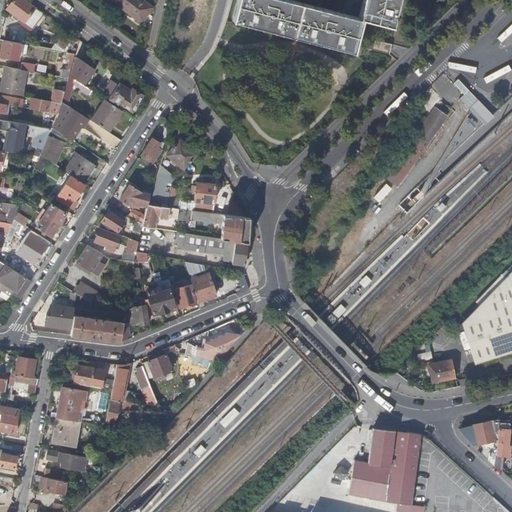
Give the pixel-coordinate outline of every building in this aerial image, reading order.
[(33,26),(43,12),(25,0),(12,0),(6,9),(13,14),(12,17),(16,20),(18,18),(24,22),(25,20),(33,26)] [(142,0),(110,0),(142,23),(153,8),(142,0)] [(332,11),(288,0),(237,0),(232,21),(353,52),(362,19),(392,27),(398,0),(363,0),(359,18),(332,11)] [(58,44),(65,49),(71,40),(64,35),(58,44)] [(25,51),(26,44),(3,40),(1,53),(0,56),(5,57),(4,61),(17,63),(20,50),(25,51)] [(370,40),(367,50),(388,55),(391,45),(370,40)] [(69,77),(71,71),(74,59),(76,53),(68,52),(67,57),(71,58),(67,70),(61,69),(60,72),(60,76),(65,77),(69,77)] [(74,59),(71,71),(78,73),(81,61),(74,59)] [(26,70),(34,71),(34,65),(21,63),(20,68),(26,70)] [(0,91),(22,95),(26,70),(20,68),(5,66),(0,91)] [(92,91),(69,77),(67,85),(65,90),(62,102),(71,108),(74,105),(68,101),(73,85),(89,95),(92,91)] [(478,99),(458,79),(454,83),(464,94),(459,99),(468,108),(473,104),(478,99)] [(119,85),(111,97),(132,111),(142,96),(132,89),(130,92),(119,85)] [(62,102),(65,90),(54,88),(51,101),(54,101),(62,102)] [(30,108),(48,111),(49,102),(41,101),(41,99),(32,97),(30,108)] [(486,108),(478,99),(473,104),(468,108),(477,117),(485,125),(494,116),(486,108)] [(123,112),(105,100),(92,121),(110,133),(123,112)] [(57,113),(62,102),(54,101),(51,112),(57,113)] [(87,118),(71,108),(62,102),(57,113),(52,126),(59,131),(69,114),(84,123),(87,118)] [(44,115),(43,124),(50,125),(51,116),(44,115)] [(0,118),(0,129),(13,131),(12,135),(7,134),(5,150),(24,153),(27,133),(35,134),(33,145),(43,147),(51,128),(0,118)] [(63,134),(52,127),(51,128),(43,147),(40,154),(43,156),(49,160),(57,140),(60,141),(63,134)] [(161,152),(162,152),(164,144),(161,142),(159,144),(152,138),(141,155),(154,164),(161,152)] [(425,146),(414,138),(389,173),(386,178),(397,186),(425,146)] [(167,155),(184,170),(198,155),(181,139),(167,155)] [(65,171),(84,183),(95,165),(77,153),(65,171)] [(75,199),(85,185),(71,176),(61,191),(57,198),(70,206),(75,206),(78,201),(75,199)] [(199,211),(213,213),(216,184),(197,182),(194,211),(195,211),(199,211)] [(382,203),(392,187),(385,183),(375,199),(382,203)] [(147,207),(148,205),(150,197),(151,195),(142,192),(130,185),(120,200),(132,207),(134,204),(147,207)] [(41,213),(59,224),(66,213),(52,203),(47,210),(44,208),(42,212),(41,213)] [(19,205),(13,204),(9,213),(12,214),(8,223),(12,223),(14,219),(17,211),(19,205)] [(174,208),(168,208),(157,206),(148,205),(147,207),(145,216),(143,223),(142,226),(152,228),(155,215),(177,218),(178,209),(174,208)] [(143,223),(145,216),(133,209),(130,215),(136,219),(143,223)] [(20,223),(25,226),(30,220),(17,211),(14,219),(20,223)] [(108,211),(98,226),(100,227),(116,233),(117,231),(118,231),(126,218),(121,215),(119,218),(108,211)] [(248,242),(250,218),(224,214),(213,213),(199,211),(199,216),(198,219),(223,222),(221,238),(236,240),(248,242)] [(51,236),(59,224),(41,213),(38,218),(41,220),(37,226),(51,236)] [(16,230),(20,223),(14,219),(12,223),(6,239),(11,241),(16,229),(16,230)] [(133,231),(140,233),(142,226),(143,223),(136,219),(133,231)] [(115,253),(121,235),(116,233),(100,227),(95,242),(106,246),(105,249),(115,253)] [(185,233),(177,232),(175,246),(184,248),(185,233)] [(236,242),(236,240),(221,238),(185,233),(184,248),(224,254),(223,260),(232,261),(232,263),(245,265),(248,243),(236,242)] [(35,262),(46,244),(31,234),(20,252),(35,262)] [(136,254),(136,252),(138,242),(130,239),(127,252),(136,254)] [(98,262),(103,254),(88,245),(77,261),(98,275),(104,265),(98,262)] [(138,252),(138,262),(148,262),(148,252),(138,252)] [(19,301),(32,281),(0,260),(0,273),(5,276),(7,278),(18,285),(11,296),(19,301)] [(209,273),(191,280),(198,302),(216,296),(209,273)] [(511,273),(464,325),(478,365),(511,354),(511,273)] [(173,293),(169,279),(157,283),(158,287),(147,291),(153,314),(168,310),(172,309),(175,308),(172,297),(174,297),(173,293)] [(76,293),(91,303),(98,292),(81,281),(74,292),(76,293)] [(176,293),(177,299),(180,307),(196,303),(191,285),(175,289),(176,293)] [(128,307),(131,323),(139,321),(140,325),(148,323),(145,304),(128,307)] [(72,328),(73,316),(74,309),(55,306),(54,314),(47,313),(45,324),(72,328)] [(70,336),(120,342),(124,323),(73,316),(72,328),(70,336)] [(202,356),(217,359),(219,352),(227,349),(240,334),(228,332),(205,341),(202,356)] [(166,354),(142,364),(143,365),(148,378),(154,375),(156,381),(166,377),(165,373),(173,370),(166,354)] [(28,383),(36,384),(38,378),(33,377),(36,358),(18,356),(15,374),(14,381),(28,383)] [(453,377),(449,358),(428,363),(432,382),(453,377)] [(127,376),(130,363),(125,365),(116,364),(115,376),(112,389),(110,398),(119,400),(124,377),(127,376)] [(76,370),(74,383),(101,388),(103,373),(93,371),(94,367),(77,365),(76,370)] [(146,390),(152,388),(148,378),(143,365),(137,368),(142,382),(143,381),(146,390)] [(15,374),(7,373),(6,379),(5,383),(13,385),(14,381),(15,374)] [(27,392),(35,394),(36,384),(28,383),(27,392)] [(56,417),(71,420),(75,398),(74,398),(76,388),(61,386),(56,417)] [(97,409),(105,410),(108,394),(101,393),(97,409)] [(19,408),(20,401),(2,397),(1,401),(1,405),(19,408)] [(115,422),(115,423),(128,426),(129,422),(116,419),(120,400),(119,400),(110,398),(105,420),(115,422)] [(19,408),(32,410),(33,403),(20,401),(19,408)] [(0,429),(15,432),(19,408),(1,405),(0,404),(0,412),(1,413),(0,419),(0,429)] [(76,446),(80,421),(75,420),(71,420),(56,417),(51,442),(76,446)] [(495,460),(499,419),(473,425),(477,444),(490,442),(488,457),(491,459),(491,461),(494,464),(495,460)] [(467,427),(459,431),(473,445),(477,444),(473,425),(467,427)] [(411,506),(421,435),(421,433),(395,430),(373,428),(367,462),(354,460),(348,494),(360,497),(385,501),(411,506)] [(500,470),(500,469),(501,456),(510,457),(511,447),(508,447),(509,430),(499,429),(495,460),(494,464),(494,465),(500,470)] [(0,465),(15,468),(17,456),(5,453),(6,451),(0,448),(0,465)] [(85,462),(86,456),(49,449),(47,458),(65,461),(64,465),(80,468),(80,464),(87,466),(88,463),(85,462)] [(349,473),(341,465),(334,472),(342,480),(349,473)] [(63,492),(65,480),(42,475),(39,488),(63,492)] [(52,511),(59,511),(64,511),(66,505),(53,502),(52,511)]
